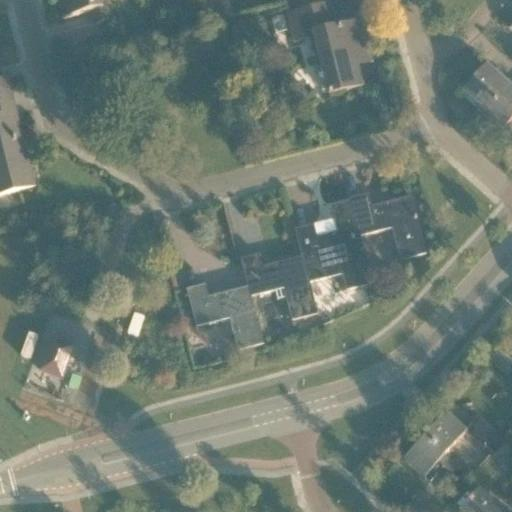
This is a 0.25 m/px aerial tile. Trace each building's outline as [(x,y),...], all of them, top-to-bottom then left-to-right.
[(99,0),(57,0),(63,21),(89,14),(93,28),(116,22),(110,1),(101,3),(99,0)] [(227,18),(224,5),(211,9),(214,21),(227,18)] [(329,32),(323,9),(288,18),(295,45),(314,40),(329,98),(362,90),(354,61),(370,57),(361,24),(329,32)] [(480,113),(502,132),(511,121),(511,90),(487,68),(465,93),(484,109),(480,113)] [(0,198),(35,190),(7,80),(0,82),(0,198)] [(360,240),(361,240),(392,231),(401,264),(426,257),(411,200),(372,210),(369,197),(350,202),(350,204),(357,230),(360,240)] [(338,235),(318,240),(314,228),(295,232),(302,260),(303,260),(305,270),(306,270),(310,286),(343,277),(347,294),(372,287),(361,240),(360,240),(357,230),(350,204),(331,209),(338,235)] [(303,260),(302,260),(263,270),(260,257),(241,262),(248,291),(248,290),(251,301),(252,300),(284,292),(292,324),(318,317),(310,286),(306,270),(305,270),(303,260)] [(248,290),(248,291),(209,301),(206,288),(187,293),(197,330),(230,322),(238,354),(264,348),(252,300),(251,301),(248,290)] [(134,317),(128,336),(138,339),(144,320),(134,317)] [(40,359),(47,338),(39,335),(32,356),(40,359)] [(42,374),(60,380),(71,349),(54,342),(42,374)] [(511,374),(511,363),(493,346),(482,358),(507,380),(511,374)] [(405,463),(429,486),(444,470),(451,477),(457,470),(444,458),(465,435),(483,451),(497,436),(478,419),(465,434),(446,417),(405,463)] [(495,457),(506,444),(497,436),(486,449),(495,457)] [(510,463),(511,460),(511,446),(503,456),(510,463)] [(473,481),(483,490),(504,466),(495,457),(473,481)] [(461,511),(500,511),(479,493),(461,511)]
